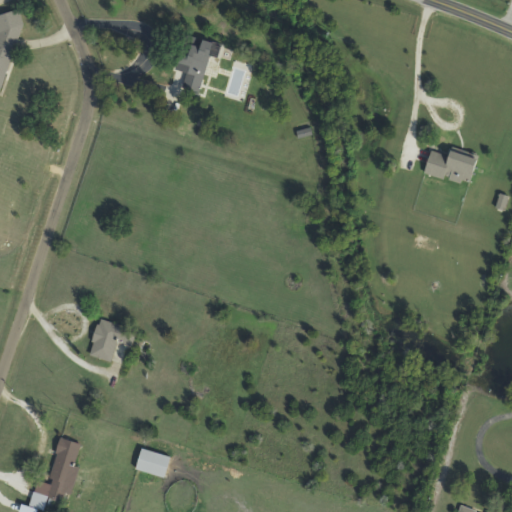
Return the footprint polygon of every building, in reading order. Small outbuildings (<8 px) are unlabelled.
[(0,92),(4,94),(28,20),(6,13),(0,30),(0,92)] [(218,44),(188,36),(180,71),(191,74),(187,90),(206,95),(218,44)] [(478,186),(483,161),(434,150),(429,176),(478,186)] [(121,342),(137,346),(141,330),(104,320),(94,356),(116,362),(121,342)] [(50,498),(71,504),(87,444),(65,438),(50,498)] [(169,479),(176,458),(147,449),(140,470),(169,479)]
